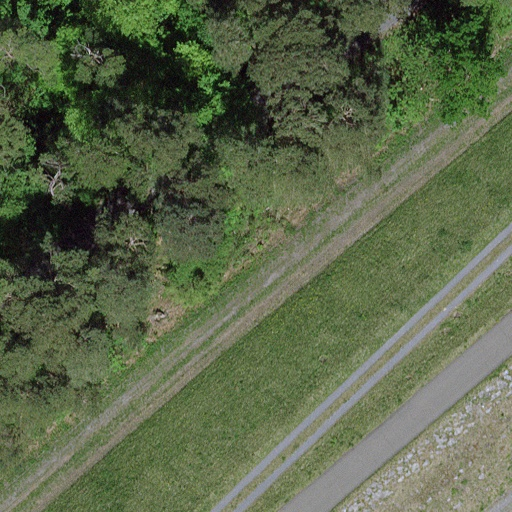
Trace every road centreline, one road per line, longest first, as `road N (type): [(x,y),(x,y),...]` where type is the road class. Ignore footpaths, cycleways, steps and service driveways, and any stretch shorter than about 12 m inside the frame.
road 1 (track): [(400,0),(0,299)]
road 2 (track): [(226,511),(300,431),(511,232)]
road 3 (track): [(511,331),(301,511)]
